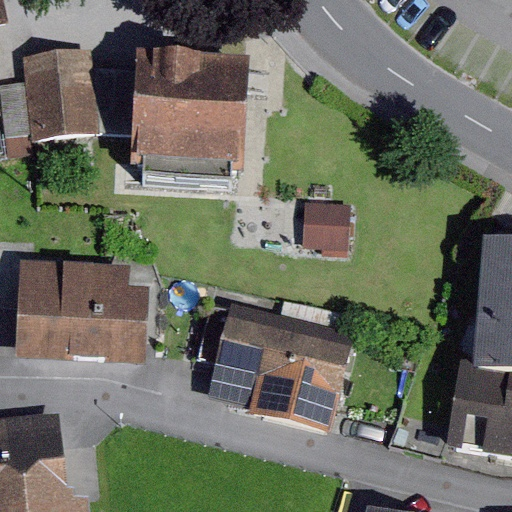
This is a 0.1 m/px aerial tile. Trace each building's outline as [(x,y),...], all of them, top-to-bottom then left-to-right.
[(0,139),(102,134),(98,55),(0,59),(0,139)] [(257,60),(155,56),(149,177),(252,181),(257,60)] [(353,202),(301,201),(300,245),(353,246),(353,202)] [(453,449),(511,459),(511,252),(482,249),(470,379),(453,449)] [(146,262),(34,263),(34,367),(146,366),(146,262)] [(364,333),(242,312),(227,394),(350,416),(364,333)] [(74,511),(62,415),(0,422),(0,511),(74,511)]
